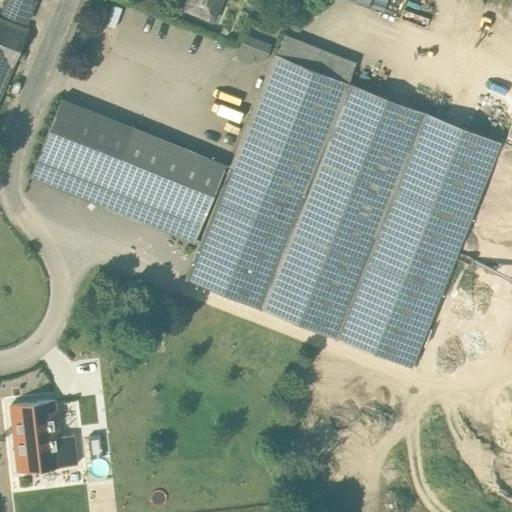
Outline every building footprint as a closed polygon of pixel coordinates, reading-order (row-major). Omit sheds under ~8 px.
[(219,0),(189,0),(187,7),(212,18),(219,0)] [(355,0),(383,11),(387,0),(355,0)] [(0,92),(25,32),(0,21),(0,92)] [(263,63),(273,44),(247,32),(238,50),(263,63)] [(499,141),(348,82),(355,62),(282,33),(185,277),(318,330),(410,366),(499,141)] [(226,163),(62,96),(30,174),(194,242),(226,163)] [(52,402),(11,406),(18,470),(61,466),(57,437),(52,402)] [(72,436),(57,437),(61,466),(75,464),(72,436)] [(78,437),(79,458),(90,457),(88,436),(78,437)]
